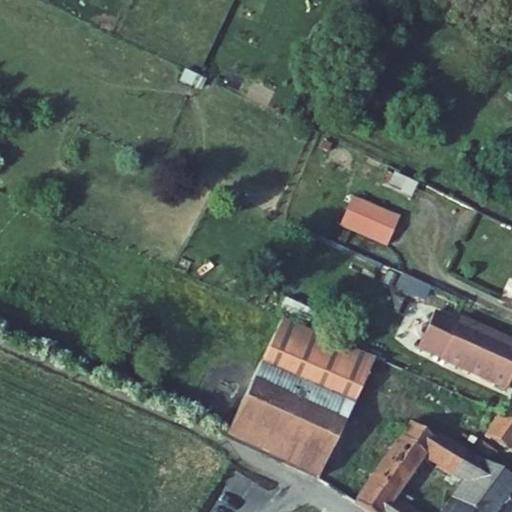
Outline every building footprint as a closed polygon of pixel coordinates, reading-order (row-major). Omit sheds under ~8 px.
[(407,228),(363,206),(349,233),(394,255),(407,228)] [(445,369),(459,334),(436,324),(421,359),(445,369)] [(355,357),(286,327),(268,366),(336,395),(355,357)] [(511,349),(461,329),(459,334),(511,354),(511,349)] [(511,354),(459,334),(445,369),(444,371),(511,398),(511,396),(511,354)] [(379,367),(355,357),(336,395),(268,366),(232,446),(324,489),(379,367)] [(511,424),(506,422),(493,445),(511,457),(511,424)] [(363,511),(511,511),(511,484),(446,446),(443,451),(421,434),(363,511)]
